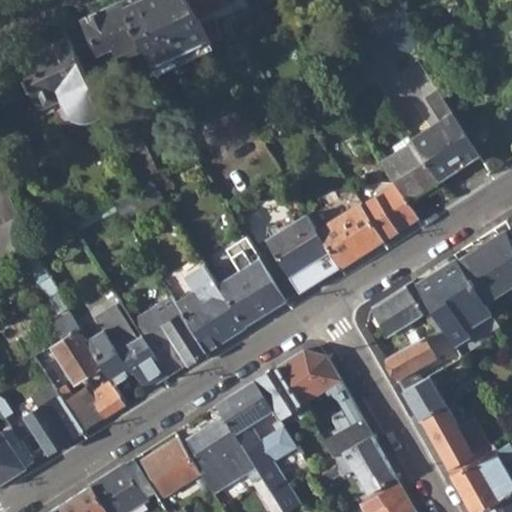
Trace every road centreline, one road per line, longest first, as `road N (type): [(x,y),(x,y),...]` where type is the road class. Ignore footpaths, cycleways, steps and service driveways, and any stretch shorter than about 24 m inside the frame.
road 1 (residential): [(2,511),(324,308)]
road 2 (residential): [(324,308),(442,511)]
road 3 (residential): [(324,308),(511,188)]
